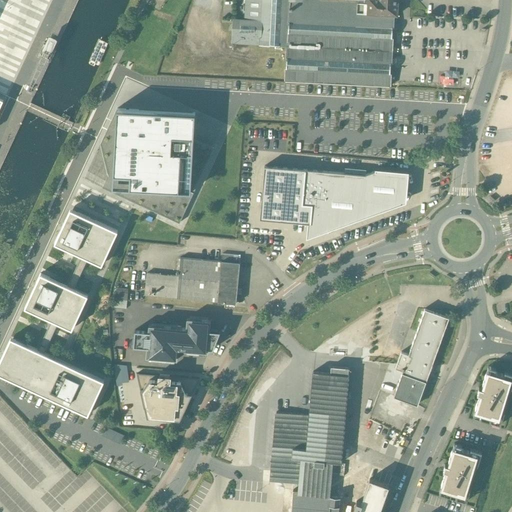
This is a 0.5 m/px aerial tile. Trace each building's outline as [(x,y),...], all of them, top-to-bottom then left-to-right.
[(303,0),(237,0),(237,6),(244,7),(244,20),(230,20),(229,46),(287,50),(285,84),(392,90),(396,0),(314,0),(314,1),(303,0)] [(116,102),(83,172),(179,216),(213,144),(194,135),(196,107),(116,102)] [(363,175),(260,167),(256,218),(304,222),(303,236),(402,202),(404,174),(372,171),(363,175)] [(62,219),(54,235),(81,248),(87,251),(102,257),(117,224),(70,202),(62,219)] [(87,251),(81,248),(72,267),(67,277),(74,280),(78,270),(87,251)] [(240,255),(222,253),(218,301),(218,302),(236,303),(240,255)] [(222,262),(180,258),(179,276),(177,297),(218,301),(222,262)] [(33,281),(25,299),(52,311),(58,314),(72,320),(88,287),(74,280),(67,277),(41,265),(33,281)] [(179,276),(147,273),(145,294),(177,297),(179,276)] [(128,293),(114,292),(113,300),(127,301),(128,293)] [(127,301),(113,300),(113,307),(126,308),(127,301)] [(58,314),(52,311),(42,332),(39,341),(44,343),(48,335),(58,314)] [(427,385),(449,322),(425,314),(411,360),(401,357),(395,373),(403,376),(427,385)] [(135,330),(134,346),(147,347),(147,357),(178,359),(178,347),(185,347),(185,351),(209,353),(209,350),(213,349),(220,332),(210,331),(211,320),(188,318),(187,328),(149,325),(149,331),(135,330)] [(3,345),(0,351),(0,364),(55,390),(89,405),(105,371),(58,350),(44,343),(39,341),(11,328),(3,345)] [(294,484),(293,491),(313,493),(312,496),(330,498),(333,463),(342,464),(350,368),(331,366),(330,373),(312,372),(308,416),(296,415),(276,413),(270,482),(294,484)] [(511,378),(487,370),(481,388),(479,387),(477,394),(480,395),(474,411),(499,419),(511,378)] [(427,385),(403,376),(394,402),(419,410),(427,385)] [(169,380),(147,378),(145,401),(146,401),(145,405),(144,418),(166,420),(166,414),(170,414),(170,411),(167,411),(168,399),(167,399),(169,380)] [(121,443),(125,434),(107,427),(103,435),(121,443)] [(478,455),(453,448),(448,464),(445,464),(442,471),(445,472),(440,489),(465,496),(478,455)] [(388,471),(383,479),(390,482),(393,474),(388,471)] [(379,511),(388,485),(370,479),(361,503),(357,501),(354,508),(359,510),(357,511),(379,511)] [(338,511),(339,498),(330,498),(312,496),(313,493),(293,491),(291,511),(338,511)]
